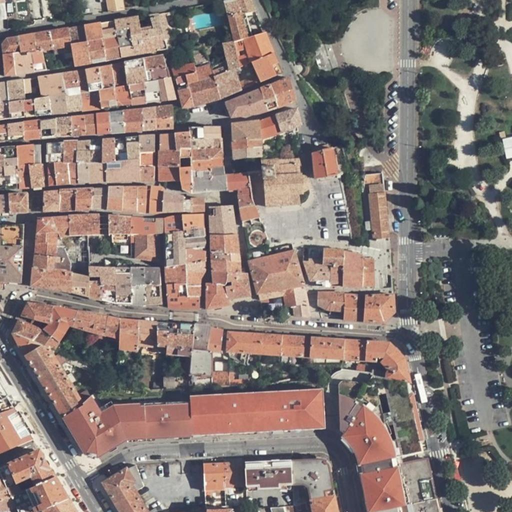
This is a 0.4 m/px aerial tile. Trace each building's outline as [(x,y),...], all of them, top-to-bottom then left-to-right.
[(125,9),(122,0),(107,0),(110,12),(125,9)] [(238,0),(229,0),(225,1),(227,10),(229,16),(241,13),(238,0)] [(252,0),(238,0),(241,13),(241,14),(246,13),(257,11),(252,0)] [(227,10),(221,11),(224,26),(231,25),(229,16),(227,10)] [(172,37),(165,13),(159,14),(160,23),(165,40),(169,38),(172,37)] [(247,38),(241,14),(241,13),(229,16),(231,25),(234,42),(244,39),(247,38)] [(252,36),(246,13),(241,14),(247,38),(252,36)] [(167,49),(165,40),(160,23),(159,14),(150,15),(153,28),(141,30),(139,17),(129,19),(135,55),(167,49)] [(121,57),(135,55),(129,19),(115,21),(118,35),(121,57)] [(91,25),(85,26),(87,41),(118,35),(115,21),(91,25)] [(85,26),(69,29),(71,44),(87,41),(85,26)] [(63,47),(71,46),(71,44),(69,29),(55,31),(50,32),(53,49),(63,47)] [(49,49),(53,49),(50,32),(35,34),(19,38),(21,52),(21,53),(43,50),(49,49)] [(244,39),(247,46),(249,53),(252,62),(273,53),(265,32),(252,36),(247,38),(244,39)] [(107,60),(121,57),(118,35),(87,41),(91,63),(101,61),(107,60)] [(21,52),(19,38),(17,38),(7,39),(3,45),(4,54),(14,53),(21,52)] [(236,50),(247,46),(244,39),(234,42),(236,50)] [(71,44),(71,46),(75,66),(81,65),(91,63),(87,41),(71,44)] [(234,69),(240,67),(237,56),(236,50),(234,42),(222,45),(224,50),(227,61),(228,66),(230,71),(234,69)] [(194,63),(195,67),(210,62),(205,47),(190,50),(194,63)] [(40,70),(47,69),(43,50),(21,53),(21,52),(14,53),(16,74),(35,71),(40,70)] [(180,53),(183,66),(194,63),(190,50),(180,53)] [(14,53),(4,54),(6,75),(16,74),(14,53)] [(249,53),(237,56),(240,67),(244,65),(252,62),(249,53)] [(283,73),(273,53),(252,62),(257,73),(261,82),(283,73)] [(148,82),(158,80),(170,78),(164,55),(153,58),(144,59),(148,82)] [(134,61),(125,63),(127,85),(129,85),(144,82),(148,82),(144,59),(142,60),(134,61)] [(227,61),(211,66),(221,98),(236,92),(242,89),(239,81),(234,69),(230,71),(228,66),(227,61)] [(257,73),(252,62),(244,65),(249,77),(257,73)] [(117,65),(112,66),(115,87),(127,85),(125,63),(117,65)] [(196,68),(195,67),(194,63),(183,66),(173,68),(176,78),(186,75),(189,88),(194,106),(221,98),(211,66),(210,64),(196,68)] [(104,89),(114,88),(115,87),(112,66),(107,67),(100,68),(104,89)] [(94,69),(86,71),(90,92),(100,90),(104,89),(100,68),(94,69)] [(86,71),(78,72),(81,93),(90,92),(86,71)] [(70,73),(63,74),(65,83),(67,95),(80,93),(81,93),(78,72),(70,73)] [(242,89),(261,82),(257,73),(249,77),(239,81),(242,89)] [(65,83),(63,74),(52,76),(38,78),(42,98),(49,97),(66,95),(67,95),(65,83)] [(186,75),(176,78),(179,90),(179,91),(189,88),(186,75)] [(158,80),(160,100),(174,98),(170,78),(158,80)] [(290,78),(271,86),(279,107),(296,101),(290,78)] [(32,92),(31,79),(24,80),(25,93),(32,92)] [(25,93),(24,80),(16,81),(7,82),(9,103),(23,101),(34,99),(35,99),(36,99),(34,92),(32,92),(25,93)] [(144,82),(146,103),(160,100),(158,80),(148,82),(144,82)] [(0,103),(9,103),(7,82),(0,83),(0,103)] [(129,85),(131,104),(146,103),(144,82),(129,85)] [(122,106),(131,104),(129,85),(127,85),(115,87),(114,88),(117,106),(122,106)] [(271,86),(261,90),(269,110),(279,107),(271,86)] [(104,107),(117,106),(114,88),(104,89),(100,90),(100,108),(104,107)] [(185,108),(194,106),(189,88),(179,91),(182,99),(184,109),(185,109),(185,108)] [(81,93),(80,93),(81,110),(100,108),(100,90),(90,92),(81,93)] [(261,90),(238,98),(243,115),(258,114),(269,110),(261,90)] [(74,111),(81,110),(80,93),(67,95),(66,95),(67,112),(74,111)] [(54,113),(67,112),(66,95),(49,97),(50,114),(54,113)] [(44,114),(50,114),(49,97),(42,98),(44,114)] [(34,99),(35,115),(44,114),(42,98),(36,99),(35,99),(34,99)] [(232,117),(243,115),(238,98),(227,102),(232,117)] [(34,99),(23,101),(24,116),(35,115),(34,99)] [(23,101),(9,103),(10,118),(24,116),(23,101)] [(0,119),(10,118),(9,103),(0,103),(0,119)] [(172,106),(155,108),(156,119),(173,117),(172,106)] [(144,130),(156,129),(156,119),(155,108),(143,109),(144,130)] [(124,132),(144,130),(143,109),(124,112),(124,132)] [(282,131),(297,126),(301,124),(297,109),(276,116),(282,131)] [(112,133),(124,132),(124,112),(111,113),(112,133)] [(98,115),(99,134),(112,133),(111,113),(98,115)] [(86,134),(99,134),(98,115),(86,116),(86,134)] [(72,135),(86,134),(86,116),(72,118),(72,135)] [(262,139),(282,131),(276,116),(260,122),(262,139)] [(173,128),(173,117),(156,119),(156,129),(173,128)] [(58,136),(72,135),(72,118),(58,119),(58,136)] [(42,138),(58,136),(58,119),(41,121),(42,138)] [(24,123),(25,140),(42,138),(41,121),(24,123)] [(262,139),(260,122),(259,122),(259,121),(233,124),(233,141),(262,139)] [(9,141),(25,140),(24,123),(8,125),(9,141)] [(0,126),(0,141),(9,141),(8,125),(0,126)] [(191,127),(191,134),(191,139),(221,138),(221,127),(191,127)] [(181,148),(192,148),(191,139),(191,134),(175,135),(177,150),(177,151),(181,151),(181,148)] [(177,150),(175,135),(160,136),(160,151),(177,150)] [(155,136),(139,137),(140,153),(155,152),(155,136)] [(126,138),(126,139),(129,160),(140,160),(140,153),(139,137),(126,138)] [(511,137),(503,139),(507,158),(511,156),(511,137)] [(192,150),(222,148),(221,138),(191,139),(192,148),(192,150)] [(107,162),(116,161),(115,139),(103,140),(103,162),(107,162)] [(126,139),(115,139),(116,161),(129,160),(126,139)] [(262,147),(262,139),(233,141),(234,150),(262,147)] [(103,140),(91,141),(89,163),(90,163),(103,162),(103,140)] [(91,141),(78,142),(77,163),(78,163),(89,163),(91,141)] [(68,163),(77,163),(78,142),(64,143),(64,154),(64,163),(68,163)] [(48,144),(49,154),(64,154),(64,143),(48,144)] [(19,166),(29,165),(41,164),(41,162),(41,145),(18,147),(19,166)] [(7,148),(4,148),(5,167),(19,166),(18,147),(13,148),(7,148)] [(256,158),(263,157),(262,147),(234,150),(234,159),(256,158)] [(339,175),(334,147),(331,148),(315,152),(313,153),(316,178),(339,175)] [(192,157),(192,159),(223,158),(222,148),(192,150),(192,148),(181,148),(181,151),(181,158),(192,157)] [(160,151),(160,167),(180,167),(181,167),(181,158),(181,151),(177,151),(177,150),(160,151)] [(155,167),(155,152),(140,153),(140,160),(140,168),(155,167)] [(55,163),(64,163),(64,154),(49,154),(49,163),(55,163)] [(193,167),(192,159),(192,157),(181,158),(181,167),(180,167),(180,168),(193,167)] [(192,159),(193,167),(193,171),(210,171),(210,167),(223,166),(223,158),(192,159)] [(279,159),(263,160),(263,167),(266,206),(300,204),(300,194),(304,193),(305,192),(308,190),(310,188),(311,184),(310,180),(309,177),(305,175),(303,175),(302,166),(301,158),(279,160),(279,159)] [(115,181),(140,180),(140,168),(140,160),(129,160),(116,161),(107,162),(107,181),(115,181)] [(90,182),(107,181),(107,162),(103,162),(90,163),(89,163),(90,182)] [(50,185),(57,185),(55,163),(49,163),(50,185)] [(65,184),(71,184),(68,163),(64,163),(55,163),(57,185),(65,184)] [(71,184),(79,183),(78,163),(77,163),(68,163),(71,184)] [(79,183),(90,182),(89,163),(78,163),(79,183)] [(29,165),(32,187),(33,187),(45,186),(41,164),(29,165)] [(20,188),(32,187),(29,165),(19,166),(20,188)] [(5,167),(7,189),(20,188),(19,166),(5,167)] [(225,166),(223,166),(210,167),(210,171),(193,171),(193,193),(226,190),(225,175),(225,166)] [(180,168),(180,167),(160,167),(160,181),(182,181),(180,168)] [(192,193),(193,193),(193,171),(193,167),(180,168),(182,181),(183,189),(192,193)] [(372,221),(375,248),(391,250),(390,240),(383,173),(361,175),(367,221),(372,221)] [(230,175),(225,175),(226,190),(227,190),(232,190),(237,189),(236,174),(230,175)] [(123,210),(137,211),(138,187),(124,188),(123,210)] [(147,212),(150,212),(151,198),(152,187),(138,187),(137,211),(147,212)] [(161,188),(152,187),(151,198),(150,212),(163,212),(164,191),(161,188)] [(92,209),(109,208),(109,188),(94,189),(92,209)] [(109,208),(123,210),(124,188),(120,188),(109,188),(109,208)] [(239,199),(240,208),(255,205),(252,199),(252,198),(251,188),(243,189),(237,189),(239,199)] [(94,189),(77,190),(76,210),(92,209),(94,189)] [(77,190),(60,191),(60,211),(76,210),(77,190)] [(45,212),(60,211),(60,191),(46,192),(45,212)] [(168,194),(164,191),(163,212),(186,211),(186,200),(186,197),(168,194)] [(28,194),(9,195),(10,213),(28,212),(28,194)] [(0,213),(10,213),(9,195),(0,195),(0,213)] [(204,199),(193,200),(193,211),(204,211),(204,199)] [(240,208),(242,221),(260,217),(256,207),(255,207),(255,205),(240,208)] [(211,235),(236,234),(235,227),(232,206),(210,207),(211,235)] [(70,236),(88,235),(100,235),(100,215),(69,216),(69,223),(70,236)] [(204,215),(183,216),(184,230),(204,228),(204,215)] [(60,237),(70,236),(69,223),(69,216),(65,217),(53,218),(58,233),(60,237)] [(110,233),(114,234),(131,234),(131,218),(129,217),(109,216),(110,233)] [(173,216),(165,219),(165,233),(184,232),(184,230),(183,216),(180,216),(173,216)] [(57,248),(58,233),(53,218),(38,218),(34,268),(32,286),(72,292),(74,274),(73,273),(73,272),(70,271),(71,263),(67,253),(65,249),(57,248)] [(131,234),(135,234),(157,234),(156,219),(151,219),(143,219),(131,218),(131,234)] [(164,219),(156,219),(157,234),(159,234),(165,233),(165,219),(164,219)] [(1,238),(0,238),(0,288),(2,288),(3,281),(22,282),(24,225),(0,225),(1,238)] [(184,232),(185,238),(205,236),(204,228),(184,230),(184,232)] [(165,233),(165,261),(166,268),(186,263),(185,250),(185,238),(184,232),(165,233)] [(135,234),(135,257),(159,260),(159,234),(157,234),(135,234)] [(211,235),(211,252),(239,254),(236,234),(211,235)] [(80,243),(80,248),(80,252),(82,267),(89,266),(88,235),(70,236),(71,243),(80,243)] [(206,247),(205,236),(185,238),(185,250),(206,247)] [(185,250),(186,263),(206,261),(206,247),(185,250)] [(319,259),(319,250),(309,249),(310,262),(305,262),(311,280),(317,280),(317,286),(330,287),(331,265),(323,265),(324,259),(319,259)] [(344,252),(324,250),(324,259),(323,265),(331,265),(344,265),(344,256),(344,252)] [(293,301),(295,316),(311,317),(308,298),(295,251),(250,262),(258,293),(297,286),(299,300),(293,301)] [(211,252),(212,260),(240,262),(240,260),(239,254),(211,252)] [(362,255),(360,254),(359,259),(352,257),(352,287),(362,288),(362,286),(362,260),(362,255)] [(343,286),(352,287),(352,257),(344,256),(344,265),(343,286)] [(213,271),(228,272),(241,273),(240,262),(212,260),(213,271)] [(232,286),(226,287),(228,298),(250,295),(247,274),(243,260),(240,260),(240,262),(241,273),(228,272),(227,282),(232,281),(232,286)] [(362,286),(374,285),(373,260),(362,260),(362,286)] [(382,260),(373,260),(374,285),(383,285),(382,260)] [(186,263),(186,271),(206,271),(206,261),(186,263)] [(166,268),(166,275),(186,274),(186,271),(186,263),(166,268)] [(331,265),(330,287),(343,286),(344,265),(331,265)] [(115,269),(106,268),(89,268),(90,277),(101,277),(101,281),(101,285),(115,285),(115,269)] [(132,269),(115,269),(115,285),(131,285),(132,269)] [(132,304),(147,304),(146,285),(146,269),(132,269),(131,285),(132,304)] [(160,269),(146,269),(146,285),(161,285),(160,269)] [(186,271),(186,274),(187,283),(187,285),(201,285),(201,279),(206,271),(186,271)] [(213,271),(214,283),(226,285),(227,282),(228,272),(213,271)] [(90,277),(74,274),(72,292),(90,297),(90,295),(90,281),(90,277)] [(166,275),(167,284),(187,283),(186,274),(166,275)] [(101,281),(90,281),(90,295),(90,297),(100,300),(103,300),(101,285),(101,281)] [(200,308),(200,296),(188,296),(187,285),(187,283),(167,284),(168,307),(200,308)] [(229,304),(228,298),(226,287),(226,285),(214,283),(207,283),(208,307),(208,309),(229,304)] [(115,285),(101,285),(103,300),(116,304),(115,285)] [(131,285),(115,285),(116,304),(132,304),(131,285)] [(162,304),(161,285),(146,285),(147,304),(162,304)] [(200,296),(201,285),(187,285),(188,296),(200,296)] [(327,310),(344,311),(346,295),(345,295),(345,293),(318,293),(318,304),(327,310)] [(344,320),(354,321),(356,296),(352,295),(352,294),(351,293),(346,293),(346,295),(344,311),(344,320)] [(393,295),(366,296),(364,321),(384,323),(394,312),(393,295)] [(354,321),(364,321),(366,296),(356,296),(354,321)] [(29,304),(23,315),(50,323),(54,307),(53,307),(29,304)] [(49,326),(44,330),(60,342),(70,325),(73,326),(79,311),(54,307),(50,323),(49,326)] [(109,316),(79,311),(73,326),(71,331),(76,332),(78,328),(98,333),(97,336),(110,340),(111,337),(107,336),(109,316)] [(121,319),(109,316),(107,336),(111,337),(120,340),(121,319)] [(139,321),(121,319),(120,340),(120,349),(139,351),(139,345),(139,321)] [(21,320),(14,334),(33,342),(42,331),(38,328),(21,320)] [(139,345),(143,345),(157,347),(158,347),(158,322),(139,321),(139,345)] [(158,347),(168,347),(168,348),(169,323),(158,322),(158,347)] [(195,325),(169,323),(168,348),(168,347),(167,354),(192,357),(192,349),(193,349),(195,325)] [(211,327),(195,325),(193,349),(208,351),(211,327)] [(224,331),(211,327),(208,351),(212,351),(221,352),(224,331)] [(33,342),(42,345),(54,350),(60,342),(44,330),(42,331),(33,342)] [(228,352),(263,354),(264,335),(229,333),(228,352)] [(14,334),(26,356),(27,355),(42,345),(33,342),(14,334)] [(263,354),(281,355),(282,336),(264,335),(263,354)] [(281,355),(310,357),(311,338),(282,336),(281,355)] [(310,357),(343,359),(344,341),(311,338),(310,357)] [(343,359),(366,361),(367,342),(344,341),(343,359)] [(377,358),(385,358),(395,349),(390,344),(367,342),(366,361),(377,361),(377,358)] [(67,362),(100,374),(102,368),(54,350),(42,345),(27,355),(48,391),(64,417),(67,415),(84,404),(63,369),(65,368),(63,365),(67,362)] [(157,356),(157,347),(143,345),(142,355),(157,356)] [(192,349),(192,357),(191,365),(191,375),(199,375),(212,374),(212,362),(212,351),(208,351),(193,349),(192,349)] [(388,369),(387,373),(386,379),(397,381),(410,383),(411,384),(405,359),(395,349),(385,358),(381,362),(388,369)] [(230,362),(212,362),(212,374),(213,387),(230,386),(230,362)] [(372,370),(387,373),(388,369),(381,362),(372,370)] [(183,365),(182,376),(183,376),(186,376),(191,375),(191,365),(183,365)] [(165,379),(164,389),(183,388),(213,387),(212,374),(199,375),(191,375),(186,376),(183,376),(182,376),(165,379)] [(338,379),(340,436),(341,436),(345,439),(349,443),(353,448),(357,456),(359,465),(399,457),(416,453),(413,439),(421,437),(418,427),(417,426),(417,425),(416,424),(415,423),(415,422),(414,420),(413,419),(413,418),(412,417),(412,416),(412,414),(411,413),(411,412),(415,411),(412,401),(415,400),(411,384),(410,383),(397,381),(386,379),(375,376),(373,386),(338,379)] [(248,395),(232,396),(232,403),(221,404),(222,430),(231,429),(231,431),(241,430),(241,423),(250,423),(248,395)] [(182,430),(181,401),(172,401),(172,400),(163,400),(163,399),(151,399),(151,404),(142,405),(142,402),(121,402),(103,413),(93,397),(84,404),(67,415),(89,450),(98,449),(125,434),(127,437),(132,435),(132,432),(162,431),(161,428),(168,428),(168,431),(182,430)] [(427,451),(415,400),(412,401),(415,411),(411,412),(411,413),(412,414),(412,416),(412,417),(413,418),(413,419),(414,420),(415,422),(415,423),(416,424),(417,425),(417,426),(418,427),(421,437),(413,439),(416,453),(427,451)] [(192,436),(192,401),(181,401),(182,430),(182,436),(192,436)] [(310,404),(279,405),(280,420),(283,420),(283,431),(306,430),(306,424),(311,423),(310,404)] [(17,413),(15,408),(0,413),(0,453),(33,440),(17,413)] [(202,412),(192,412),(193,433),(203,432),(202,412)] [(89,450),(67,415),(64,417),(78,440),(86,454),(99,453),(127,437),(125,434),(98,449),(89,450)] [(182,436),(182,430),(168,431),(168,428),(161,428),(162,431),(132,432),(132,435),(127,437),(182,436)] [(0,472),(11,496),(55,476),(48,464),(40,452),(24,458),(0,468),(0,472)] [(360,472),(400,464),(399,460),(399,457),(359,465),(359,469),(360,472)] [(409,505),(437,499),(428,458),(400,464),(409,505)] [(311,499),(311,500),(334,493),(328,465),(321,459),(291,461),(292,484),(298,484),(304,484),(309,488),(311,499)] [(246,486),(292,484),(291,461),(246,462),(246,486)] [(242,463),(224,464),(225,482),(225,486),(243,486),(242,463)] [(224,464),(204,465),(205,483),(225,482),(224,464)] [(409,505),(400,464),(360,472),(366,504),(368,503),(369,511),(375,511),(398,507),(409,505)] [(109,495),(115,504),(135,492),(145,486),(136,465),(114,478),(103,485),(109,495)] [(0,511),(5,511),(17,507),(13,499),(11,496),(0,472),(0,511)] [(63,489),(55,476),(11,496),(13,499),(17,507),(19,511),(36,511),(68,498),(63,489)] [(300,498),(298,484),(292,484),(294,505),(306,501),(306,498),(300,498)] [(200,511),(147,511),(135,492),(115,504),(120,511),(206,511),(200,511)] [(310,501),(312,511),(337,511),(334,493),(311,500),(310,501)] [(76,511),(68,498),(36,511),(76,511)] [(439,511),(437,499),(409,505),(398,507),(398,511),(439,511)] [(300,511),(307,511),(306,501),(294,505),(283,508),(284,511),(300,511)]
